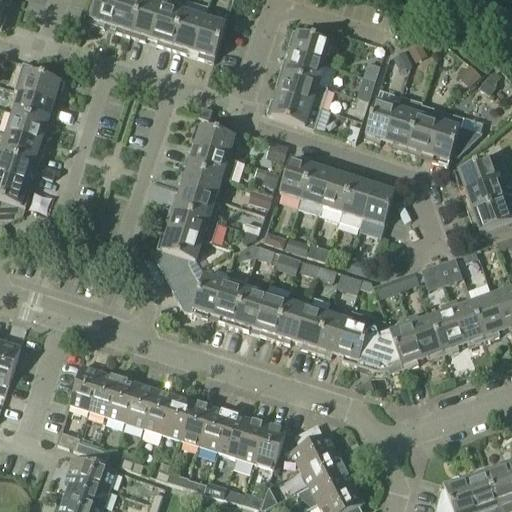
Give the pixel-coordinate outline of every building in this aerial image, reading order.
[(0,0),(0,13),(3,14),(5,9),(10,10),(13,0),(0,0)] [(97,0),(97,1),(88,29),(104,34),(106,29),(111,31),(121,1),(120,0),(97,0)] [(133,1),(131,0),(130,0),(120,0),(121,1),(111,31),(117,33),(115,38),(130,42),(142,4),(133,1)] [(165,3),(163,10),(152,44),(158,46),(156,50),(171,55),(183,17),(186,9),(165,3)] [(142,4),(130,42),(145,47),(147,42),(152,44),(163,10),(142,4)] [(183,17),(171,55),(186,60),(188,56),(193,57),(204,23),(183,17)] [(213,69),(226,30),(204,23),(193,57),(199,59),(197,64),(213,69)] [(308,29),(305,39),(317,43),(320,33),(308,29)] [(292,54),(291,60),(325,70),(331,49),(293,37),(288,53),(292,54)] [(411,69),(424,62),(418,50),(405,57),(411,69)] [(411,71),(403,58),(393,63),(401,77),(411,71)] [(318,91),(325,70),(291,60),(289,65),(284,64),(280,79),(318,91)] [(14,96),(20,98),(54,109),(55,103),(60,105),(65,89),(53,85),(55,79),(23,69),(14,96)] [(468,94),(481,82),(470,71),(457,82),(468,94)] [(279,95),(278,101),(321,115),(328,94),(318,91),(280,79),(275,94),(279,95)] [(375,86),(362,82),(356,103),(369,107),(375,86)] [(490,101),(495,94),(485,86),(480,94),(490,101)] [(54,109),(20,98),(13,119),(52,131),(56,116),(52,114),(54,109)] [(278,101),(276,106),(271,105),(266,121),(295,130),(296,130),(305,133),(314,136),(321,115),(278,101)] [(390,154),(406,159),(421,111),(421,109),(401,102),(397,114),(387,148),(392,149),(390,154)] [(353,121),(363,124),(368,108),(358,105),(353,121)] [(381,146),(387,148),(397,114),(376,107),(364,145),(380,150),(381,146)] [(422,159),(428,161),(438,127),(441,118),(421,111),(406,159),(421,164),(422,159)] [(198,124),(208,127),(212,117),(201,113),(198,124)] [(428,161),(433,162),(432,167),(448,172),(451,161),(458,163),(482,140),(460,133),(463,125),(441,118),(438,127),(428,161)] [(52,131),(13,119),(6,139),(40,150),(42,145),(47,146),(52,131)] [(208,128),(206,134),(196,130),(191,146),(196,148),(194,153),(228,164),(235,142),(229,141),(224,139),(225,133),(219,131),(208,128)] [(361,132),(350,128),(345,146),(355,149),(361,132)] [(0,159),(39,172),(43,157),(39,156),(40,150),(6,139),(0,159)] [(274,149),(269,166),(282,170),(287,153),(274,149)] [(183,173),(221,185),(228,164),(194,153),(192,159),(188,157),(183,173)] [(39,172),(0,159),(0,181),(28,191),(29,186),(34,187),(39,172)] [(502,160),(453,178),(459,194),(464,192),(465,197),(510,181),(510,179),(508,180),(502,160)] [(301,206),(313,167),(298,162),(297,167),(290,165),(279,199),(301,206)] [(313,167),(301,206),(321,212),(332,178),(327,177),(328,172),(313,167)] [(221,185),(183,173),(178,188),(183,189),(181,195),(215,205),(221,185)] [(339,228),(354,180),(339,175),(338,180),(332,178),(321,212),(318,222),(339,228)] [(268,177),(264,188),(275,192),(279,180),(268,177)] [(354,180),(339,228),(360,235),(363,225),(373,191),(368,190),(369,185),(354,180)] [(0,231),(1,233),(23,222),(30,198),(26,197),(28,191),(0,181),(0,231)] [(511,186),(510,181),(465,197),(467,203),(463,204),(468,219),(511,203),(511,186)] [(384,232),(396,194),(380,189),(379,193),(373,191),(363,225),(384,232)] [(215,205),(181,195),(179,200),(175,199),(170,214),(208,226),(215,205)] [(511,203),(468,219),(473,234),(478,233),(480,239),(484,238),(487,244),(511,235),(511,203)] [(216,228),(208,226),(170,214),(165,229),(170,230),(168,236),(202,247),(209,249),(216,228)] [(246,229),(243,236),(258,241),(261,234),(246,229)] [(195,268),(202,247),(168,236),(166,241),(162,240),(154,263),(166,286),(190,273),(188,270),(189,266),(195,268)] [(279,244),(267,241),(265,248),(276,252),(279,244)] [(500,258),(511,253),(511,243),(496,249),(500,258)] [(298,246),(290,244),(287,255),(294,258),(298,246)] [(255,264),(256,261),(258,253),(252,251),(241,257),(238,268),(255,264)] [(255,264),(271,270),(274,258),(258,253),(256,261),(255,264)] [(330,257),(320,253),(316,265),(327,268),(330,257)] [(469,259),(463,261),(467,270),(478,266),(475,257),(469,259)] [(295,281),(297,274),(300,266),(279,260),(274,274),(295,281)] [(341,260),(337,271),(347,275),(351,263),(341,260)] [(372,272),(350,265),(347,275),(369,282),(372,272)] [(457,286),(450,266),(435,271),(442,292),(457,286)] [(301,279),(317,284),(318,280),(320,273),(304,268),(301,279)] [(442,292),(435,271),(421,276),(428,297),(442,292)] [(196,283),(190,273),(166,286),(172,296),(196,283)] [(317,284),(333,289),(336,278),(320,273),(318,280),(317,284)] [(394,286),(399,299),(419,292),(415,278),(394,286)] [(350,282),(341,279),(336,293),(345,296),(350,282)] [(201,287),(198,286),(196,283),(172,296),(183,317),(207,324),(208,320),(214,322),(225,288),(203,281),(201,287)] [(218,328),(233,333),(245,294),(247,288),(227,282),(225,288),(214,322),(219,323),(218,328)] [(368,298),(374,296),(373,293),(371,288),(367,286),(362,285),(361,286),(359,294),(358,295),(368,298)] [(374,293),(373,293),(374,296),(378,307),(399,299),(394,286),(374,293)] [(255,335),(266,301),(245,294),(233,333),(248,338),(250,333),(255,335)] [(511,337),(511,294),(492,302),(504,335),(509,333),(511,338),(511,337)] [(274,346),(287,307),(266,301),(255,335),(261,336),(259,341),(274,346)] [(471,309),(485,347),(500,342),(498,337),(504,335),(492,302),(471,309)] [(287,307),(274,346),(290,351),(291,346),(297,348),(307,314),(287,307)] [(485,347),(471,309),(458,313),(456,308),(454,307),(448,309),(463,350),(468,348),(470,352),(485,347)] [(430,323),(444,361),(459,356),(457,352),(463,350),(448,309),(442,311),(441,313),(443,319),(430,323)] [(307,314),(297,348),(302,349),(301,354),(316,359),(328,320),(307,314)] [(373,325),(351,318),(348,327),(338,361),(343,362),(342,367),(372,377),(375,377),(379,378),(383,377),(385,377),(401,371),(392,346),(383,349),(381,348),(376,336),(370,334),(373,325)] [(338,361),(348,327),(328,320),(316,359),(331,364),(332,359),(338,361)] [(429,367),(444,361),(430,323),(418,328),(416,322),(413,321),(407,323),(410,331),(422,364),(427,362),(429,367)] [(389,338),(392,346),(401,371),(402,376),(418,371),(417,366),(422,364),(410,331),(389,338)] [(8,392),(21,353),(2,347),(0,352),(0,401),(5,403),(8,392)] [(82,373),(70,411),(89,417),(101,379),(82,373)] [(107,423),(119,384),(101,379),(89,417),(107,423)] [(119,384),(107,423),(126,429),(138,390),(119,384)] [(144,435),(156,396),(138,390),(126,429),(144,435)] [(162,441),(175,402),(156,396),(144,435),(162,441)] [(175,402),(162,441),(181,447),(193,408),(175,402)] [(199,452),(212,414),(193,408),(181,447),(199,452)] [(212,414),(199,452),(218,458),(230,419),(212,414)] [(236,464),(248,425),(230,419),(218,458),(236,464)] [(254,470),(267,431),(248,425),(236,464),(254,470)] [(273,476),(286,437),(267,431),(254,470),(273,476)] [(294,443),(300,454),(291,459),(300,476),(336,457),(327,440),(323,442),(317,431),(294,443)] [(67,454),(70,455),(76,457),(79,449),(80,444),(61,438),(60,442),(58,449),(57,450),(67,454)] [(85,451),(82,450),(79,449),(76,457),(83,459),(94,463),(97,455),(85,451)] [(107,468),(109,459),(97,455),(94,463),(107,468)] [(309,493),(345,475),(336,457),(300,476),(309,493)] [(73,462),(68,475),(66,481),(109,496),(116,477),(78,464),(73,462)] [(122,464),(119,472),(131,476),(134,468),(122,464)] [(143,471),(134,468),(131,476),(140,479),(143,471)] [(497,511),(511,511),(511,488),(506,471),(501,473),(499,469),(484,474),(497,511)] [(474,511),(497,511),(484,474),(469,479),(471,484),(465,486),(474,511)] [(298,499),(300,502),(302,504),(304,507),(307,509),(309,511),(315,511),(318,511),(354,492),(345,475),(309,493),(298,499)] [(158,476),(155,484),(167,489),(170,480),(158,476)] [(170,480),(167,489),(181,493),(183,485),(170,480)] [(103,511),(109,496),(66,481),(64,488),(69,489),(65,501),(95,511),(103,511)] [(474,511),(465,486),(460,488),(458,483),(442,489),(444,494),(441,495),(435,511),(474,511)] [(205,500),(207,492),(194,488),(191,496),(205,500)] [(227,494),(208,489),(207,492),(205,500),(223,505),(224,502),(226,497),(227,494)] [(268,491),(264,504),(261,511),(272,511),(277,509),(268,491)] [(318,511),(359,511),(363,510),(354,492),(318,511)] [(227,506),(241,510),(244,503),(244,502),(230,498),(227,506)] [(154,511),(159,511),(163,502),(155,499),(150,511),(154,511)] [(244,503),(241,510),(247,511),(261,511),(264,504),(245,499),(244,502),(244,503)] [(55,511),(95,511),(65,501),(60,511),(57,511),(56,511),(55,511)]
